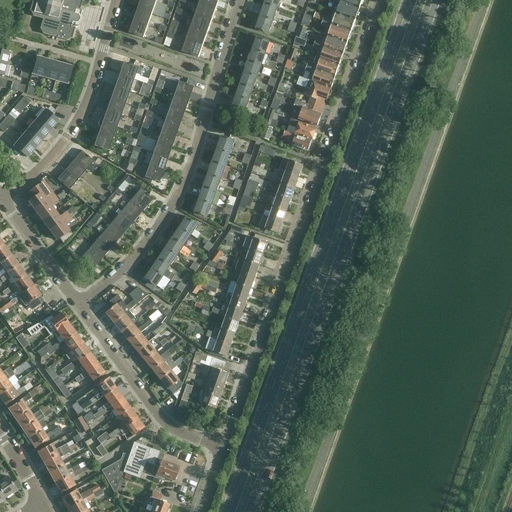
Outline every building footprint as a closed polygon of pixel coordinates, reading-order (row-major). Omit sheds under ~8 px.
[(33,15),(32,16),(42,19),(40,28),(43,33),(42,34),(67,41),(67,40),(72,37),(72,38),(75,28),(77,29),(79,24),(75,23),(74,27),(71,26),(73,18),(75,9),(80,10),(82,0),(32,0),(29,11),(31,11),(33,15)] [(151,0),(141,0),(138,9),(152,14),(157,2),(151,0)] [(200,0),(199,3),(216,9),(218,0),(200,0)] [(360,9),(335,0),(323,0),(329,2),(329,3),(335,5),(333,12),(355,20),(360,9)] [(335,0),(360,9),(362,0),(335,0)] [(199,3),(195,15),(212,21),(216,9),(199,3)] [(265,3),(260,16),(273,20),(278,8),(265,3)] [(138,9),(134,20),(148,25),(152,14),(138,9)] [(315,13),(313,18),(351,32),(355,20),(333,12),(330,19),(315,13)] [(312,17),(304,14),(301,24),(308,27),(312,17)] [(195,15),(191,27),(207,33),(212,21),(195,15)] [(273,20),(260,16),(256,29),(269,33),(273,20)] [(351,32),(313,18),(312,22),(327,27),(325,35),(347,43),(351,32)] [(148,25),(134,20),(130,33),(144,38),(148,25)] [(172,20),(168,32),(173,34),(177,21),(172,20)] [(300,26),(296,37),(302,39),(303,39),(305,36),(304,36),(307,28),(300,26)] [(191,27),(187,39),(203,45),(207,33),(191,27)] [(316,39),(315,44),(343,54),(347,43),(325,35),(322,41),(316,39)] [(257,37),(253,49),(265,54),(270,42),(257,37)] [(302,39),(296,37),(294,44),(300,46),(302,39)] [(203,45),(187,39),(182,51),(199,57),(203,45)] [(343,54),(315,44),(313,48),(319,50),(316,57),(339,65),(343,54)] [(292,48),(288,59),(293,61),(297,50),(292,48)] [(0,49),(0,62),(6,64),(9,52),(0,49)] [(253,49),(249,61),(261,65),(265,54),(253,49)] [(32,74),(44,77),(49,60),(37,57),(32,74)] [(309,61),(307,66),(335,76),(339,65),(316,57),(314,63),(309,61)] [(49,60),(44,77),(55,80),(60,63),(49,60)] [(294,62),(287,60),(284,68),(291,71),(294,62)] [(24,61),(22,68),(30,70),(32,63),(24,61)] [(249,61),(244,72),(257,77),(261,65),(249,61)] [(60,63),(55,80),(67,83),(72,67),(60,63)] [(124,63),(119,75),(133,80),(135,80),(152,86),(154,81),(148,79),(147,79),(138,76),(135,74),(137,68),(124,63)] [(307,66),(305,71),(310,73),(307,79),(309,80),(331,88),(335,76),(307,66)] [(30,70),(22,68),(20,77),(27,79),(30,70)] [(244,72),(240,83),(253,88),(257,77),(244,72)] [(119,75),(115,87),(129,91),(133,80),(119,75)] [(311,97),(309,103),(324,109),(327,100),(331,88),(309,80),(304,91),(309,93),(308,96),(311,97)] [(178,82),(174,94),(188,99),(192,87),(178,82)] [(23,93),(25,86),(17,83),(15,91),(23,93)] [(240,83),(236,95),(249,100),(253,88),(240,83)] [(34,96),(36,88),(28,86),(26,93),(34,96)] [(115,87),(111,98),(125,103),(129,91),(115,87)] [(44,91),(41,98),(50,101),(52,93),(44,91)] [(52,93),(50,101),(58,103),(60,95),(52,93)] [(174,94),(170,106),(184,111),(188,99),(174,94)] [(249,100),(236,95),(232,107),(245,111),(249,100)] [(30,101),(24,96),(18,102),(25,108),(30,101)] [(111,98),(107,110),(120,115),(125,103),(111,98)] [(295,104),(298,105),(303,107),(298,119),(317,126),(321,114),(324,109),(309,103),(308,105),(296,100),(295,104)] [(25,108),(18,102),(13,109),(19,114),(25,108)] [(170,106),(166,117),(180,122),(184,111),(170,106)] [(276,110),(271,108),(265,124),(270,126),(276,110)] [(45,109),(37,118),(50,130),(58,120),(45,109)] [(107,110),(102,122),(116,126),(120,115),(107,110)] [(14,120),(8,115),(3,121),(9,126),(14,120)] [(166,117),(162,129),(176,134),(180,122),(166,117)] [(37,118),(29,127),(43,139),(50,130),(37,118)] [(297,128),(295,134),(312,140),(316,128),(291,119),(289,125),(297,128)] [(3,121),(0,123),(0,129),(3,132),(9,126),(3,121)] [(102,122),(98,133),(112,138),(116,126),(102,122)] [(260,139),(268,142),(273,128),(264,125),(260,139)] [(29,127),(21,136),(35,148),(43,139),(29,127)] [(162,129),(157,141),(171,146),(176,134),(162,129)] [(285,131),(283,135),(282,138),(289,140),(290,137),(294,139),(292,145),(308,151),(312,140),(295,134),(285,131)] [(112,138),(98,133),(94,145),(108,150),(112,138)] [(35,148),(21,136),(13,146),(27,157),(35,148)] [(222,136),(217,149),(230,154),(235,141),(222,136)] [(157,141),(153,153),(167,158),(171,146),(157,141)] [(273,157),(275,151),(260,146),(258,152),(273,157)] [(217,149),(213,162),(225,166),(230,154),(217,149)] [(81,151),(73,161),(85,171),(93,161),(81,151)] [(153,153),(149,164),(163,169),(167,158),(153,153)] [(290,160),(285,172),(299,176),(303,165),(290,160)] [(73,161),(65,170),(77,180),(85,171),(73,161)] [(213,162),(208,174),(226,181),(230,168),(225,166),(213,162)] [(163,169),(149,164),(145,177),(159,182),(163,169)] [(77,180),(65,170),(57,179),(69,189),(77,180)] [(283,177),(281,183),(294,188),(299,176),(285,172),(279,170),(277,175),(283,177)] [(208,174),(204,187),(221,193),(226,181),(208,174)] [(28,192),(32,198),(27,201),(35,211),(55,196),(52,192),(49,194),(41,182),(28,192)] [(257,187),(247,183),(243,195),(253,198),(257,187)] [(281,183),(277,194),(290,199),(294,188),(281,183)] [(204,187),(199,199),(212,204),(217,206),(221,193),(204,187)] [(141,189),(131,200),(143,210),(152,199),(141,189)] [(277,194),(273,206),(286,210),(290,199),(277,194)] [(253,198),(243,195),(239,206),(245,208),(247,202),(251,203),(253,199),(253,198)] [(55,196),(35,211),(42,221),(55,211),(51,206),(58,200),(55,196)] [(230,196),(225,209),(232,211),(236,198),(230,196)] [(212,204),(199,199),(195,212),(208,217),(212,204)] [(131,200),(121,211),(133,221),(143,210),(131,200)] [(265,210),(263,215),(282,222),(286,210),(273,206),(271,212),(265,210)] [(55,211),(42,221),(49,230),(69,215),(74,211),(71,207),(59,216),(55,211)] [(121,211),(112,222),(123,232),(133,221),(121,211)] [(69,215),(49,230),(56,240),(59,238),(63,244),(73,235),(65,225),(72,220),(69,215)] [(282,222),(263,215),(259,226),(278,233),(282,222)] [(187,217),(180,227),(191,235),(198,224),(187,217)] [(112,222),(102,233),(114,243),(123,232),(112,222)] [(242,235),(244,229),(232,225),(230,231),(242,235)] [(180,227),(173,237),(184,245),(191,235),(180,227)] [(102,233),(93,245),(104,255),(114,243),(102,233)] [(250,249),(250,250),(263,254),(267,242),(247,235),(243,247),(250,249)] [(173,237),(166,247),(178,255),(184,245),(173,237)] [(4,245),(0,248),(0,263),(11,255),(4,245)] [(104,255),(93,245),(83,256),(94,266),(104,255)] [(166,247),(160,257),(171,265),(178,255),(166,247)] [(217,249),(210,260),(215,263),(222,253),(217,249)] [(250,250),(246,261),(259,265),(263,254),(250,250)] [(11,255),(0,263),(7,273),(18,265),(11,255)] [(160,257),(153,267),(164,275),(172,280),(175,275),(168,270),(171,265),(160,257)] [(236,270),(242,272),(255,277),(259,265),(246,261),(240,259),(236,270)] [(18,265),(7,273),(0,278),(3,282),(9,276),(14,283),(26,275),(18,265)] [(164,275),(153,267),(146,278),(157,286),(164,275)] [(242,272),(238,284),(251,288),(255,277),(242,272)] [(26,275),(14,283),(11,285),(18,295),(21,293),(33,285),(26,275)] [(196,281),(189,290),(195,295),(202,285),(196,281)] [(232,282),(228,293),(247,300),(251,288),(238,284),(232,282)] [(33,285),(21,293),(29,303),(40,295),(33,285)] [(134,291),(142,300),(148,295),(138,287),(134,291)] [(134,291),(129,295),(134,300),(137,304),(142,300),(134,291)] [(228,293),(224,304),(243,311),(247,300),(228,293)] [(114,323),(129,311),(137,304),(134,300),(127,306),(118,295),(107,303),(112,309),(106,313),(114,323)] [(196,303),(194,307),(209,312),(211,307),(204,305),(204,306),(196,303)] [(243,311),(224,304),(221,311),(213,308),(212,313),(226,318),(239,322),(243,311)] [(209,312),(194,307),(193,306),(191,310),(207,316),(209,312)] [(114,323),(122,333),(133,323),(137,321),(129,311),(114,323)] [(31,336),(50,322),(53,327),(51,328),(54,333),(68,323),(61,313),(53,318),(51,316),(27,330),(31,336)] [(133,323),(122,333),(130,342),(141,333),(157,320),(154,316),(138,329),(133,323)] [(226,318),(222,329),(235,334),(239,322),(226,318)] [(68,323),(54,333),(56,336),(58,334),(64,341),(75,333),(68,323)] [(141,333),(130,342),(137,351),(149,342),(166,328),(163,325),(153,333),(152,332),(145,338),(141,333)] [(189,325),(187,330),(201,334),(204,335),(206,331),(189,325)] [(208,331),(206,336),(210,338),(218,340),(231,345),(235,334),(222,329),(216,327),(214,333),(208,331)] [(201,334),(187,330),(186,334),(199,339),(201,334)] [(75,333),(64,341),(68,348),(66,349),(68,352),(68,353),(82,343),(75,333)] [(23,348),(28,344),(21,334),(16,337),(23,348)] [(218,340),(210,338),(206,349),(226,357),(231,345),(218,340)] [(156,351),(145,361),(153,370),(169,357),(186,342),(182,339),(161,357),(156,351)] [(149,342),(137,351),(145,361),(156,351),(149,342)] [(169,357),(153,370),(160,379),(171,371),(183,361),(190,355),(183,360),(181,357),(174,362),(170,357),(187,343),(186,342),(169,357)] [(48,344),(37,352),(41,357),(48,353),(46,350),(48,349),(51,347),(49,343),(48,344)] [(68,353),(68,352),(65,355),(68,359),(73,355),(78,361),(90,353),(82,343),(68,353)] [(208,357),(196,352),(193,363),(199,365),(201,360),(206,362),(208,357)] [(90,353),(78,361),(82,366),(80,368),(83,372),(85,371),(96,362),(90,353)] [(171,371),(160,379),(168,389),(170,388),(174,393),(181,388),(183,384),(172,370),(183,361),(188,367),(192,357),(190,355),(183,361),(171,371)] [(83,372),(79,375),(82,379),(88,375),(92,381),(104,372),(96,362),(85,371),(83,372)] [(70,363),(65,367),(68,371),(73,367),(70,363)] [(50,366),(48,368),(45,370),(52,380),(57,376),(50,366)] [(0,370),(0,379),(11,371),(9,367),(1,373),(0,370)] [(209,373),(207,379),(224,386),(229,373),(210,367),(208,373),(209,373)] [(11,371),(0,379),(0,393),(11,386),(16,382),(11,386),(6,380),(14,374),(11,371)] [(57,376),(52,380),(59,390),(64,386),(57,376)] [(100,392),(94,396),(97,400),(103,396),(115,387),(108,377),(96,386),(100,392)] [(203,390),(203,391),(220,397),(224,386),(207,379),(205,384),(208,385),(206,391),(203,390)] [(11,386),(0,393),(0,400),(1,401),(2,400),(5,405),(25,390),(22,386),(20,388),(16,382),(11,386)] [(187,385),(182,400),(178,411),(183,413),(193,387),(187,385)] [(64,386),(59,390),(64,397),(66,398),(70,395),(64,386)] [(108,402),(102,406),(105,410),(108,407),(122,397),(115,387),(103,396),(108,402)] [(9,414),(13,419),(27,409),(23,403),(38,392),(35,388),(27,393),(28,394),(7,408),(11,412),(9,414)] [(220,397),(203,391),(201,396),(204,397),(201,403),(211,407),(210,409),(214,411),(215,408),(216,409),(220,397)] [(122,397),(108,407),(111,411),(113,409),(118,416),(129,407),(122,397)] [(77,415),(82,411),(76,403),(72,406),(72,408),(77,415)] [(102,406),(97,410),(98,411),(98,412),(101,416),(106,412),(105,410),(102,406)] [(129,407),(118,416),(122,422),(120,423),(122,427),(125,425),(136,417),(129,407)] [(49,408),(42,413),(21,428),(24,432),(22,433),(27,439),(41,429),(46,425),(41,419),(52,412),(49,408)] [(27,409),(13,419),(17,425),(18,424),(21,428),(42,413),(39,410),(31,415),(27,409)] [(80,433),(88,429),(81,416),(73,421),(80,433)] [(119,430),(120,432),(122,434),(128,430),(132,436),(144,427),(136,417),(125,425),(122,427),(119,430)] [(41,429),(27,439),(30,444),(32,443),(35,447),(58,431),(55,427),(45,434),(41,429)] [(109,437),(107,435),(105,432),(96,438),(100,443),(109,437)] [(122,453),(120,459),(117,461),(123,471),(133,442),(129,455),(122,453)] [(133,442),(123,471),(123,472),(139,478),(141,470),(155,476),(164,479),(165,477),(174,480),(174,479),(176,478),(178,474),(176,473),(178,466),(157,458),(159,452),(133,442)] [(40,457),(43,462),(68,448),(66,444),(58,448),(58,447),(54,449),(51,443),(37,451),(37,453),(36,453),(39,458),(40,457)] [(101,444),(96,448),(102,457),(107,453),(101,444)] [(68,448),(43,462),(45,466),(44,467),(47,473),(63,464),(59,458),(70,452),(68,448)] [(112,464),(120,479),(123,472),(123,471),(117,461),(112,464)] [(63,464),(47,473),(51,479),(52,478),(54,482),(86,465),(84,462),(70,469),(70,468),(66,470),(63,464)] [(112,464),(106,467),(112,478),(108,482),(115,494),(120,479),(112,464)] [(86,465),(54,482),(57,487),(56,488),(58,492),(60,492),(60,493),(74,485),(71,479),(89,469),(87,465),(86,465)] [(112,478),(106,467),(101,470),(108,482),(112,478)] [(7,476),(0,481),(0,489),(5,497),(16,490),(7,476)] [(64,503),(67,508),(81,500),(93,493),(91,489),(79,496),(76,489),(61,497),(62,499),(61,499),(63,504),(64,503)] [(81,500),(67,508),(69,511),(83,511),(87,510),(84,504),(103,494),(100,489),(96,492),(93,493),(81,500)] [(154,504),(151,511),(168,511),(169,510),(167,509),(169,504),(160,501),(162,495),(152,491),(149,497),(153,498),(152,504),(154,504)]
